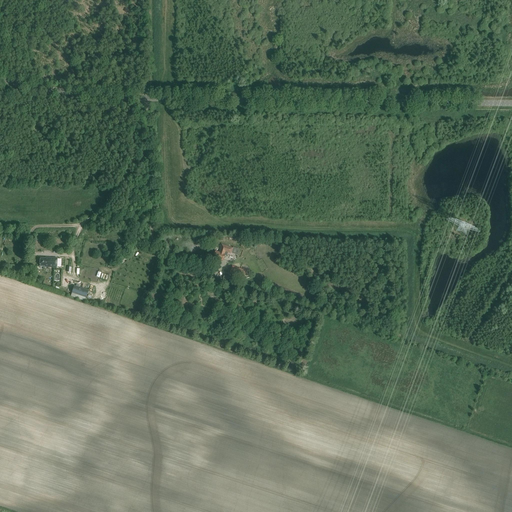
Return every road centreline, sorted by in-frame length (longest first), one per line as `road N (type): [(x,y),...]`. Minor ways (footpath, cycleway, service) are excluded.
road 1 (track): [(511,366),(415,325),(413,233),(224,223),(200,210),(183,192),(183,158),(164,103),(165,0)]
road 2 (tertiary): [(511,103),(106,97),(0,77)]
road 3 (track): [(147,97),(146,151),(103,203),(79,226),(36,230)]
road 4 (track): [(146,151),(152,244),(198,265)]
